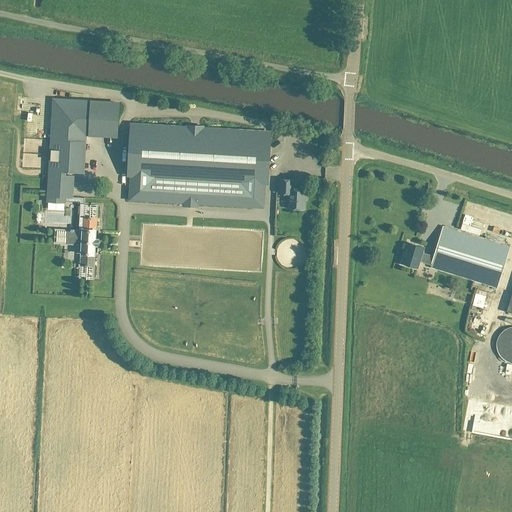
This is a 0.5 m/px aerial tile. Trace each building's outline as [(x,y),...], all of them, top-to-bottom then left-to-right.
[(85,135),(117,137),(118,104),(54,101),(50,171),(82,172),(85,135)] [(203,132),(203,129),(186,128),(186,131),(131,128),(129,175),(131,175),(130,199),(184,202),(184,205),(196,206),(196,203),(253,206),(254,183),(266,183),(269,136),(203,132)] [(64,203),(64,197),(71,198),(72,177),(49,175),(48,202),(64,203)] [(304,202),(304,190),(292,189),(292,181),(284,180),(282,181),(279,180),(278,194),(288,195),(287,210),(304,210),(305,202),(304,202)] [(80,265),(94,266),(95,246),(98,247),(98,240),(95,240),(96,219),(82,219),(82,230),(79,230),(79,231),(68,231),(67,245),(81,245),(80,265)] [(408,244),(401,265),(416,269),(419,262),(430,266),(429,268),(496,289),(509,249),(442,228),(432,259),(421,255),(423,248),(408,244)] [(141,229),(140,266),(165,266),(166,259),(154,258),(154,249),(155,249),(155,243),(157,243),(157,229),(141,229)] [(299,240),(302,246),(309,242),(305,236),(299,240)] [(511,327),(509,328),(506,329),(503,330),(501,332),(499,334),(498,337),(497,340),(496,344),(496,348),(496,351),(498,354),(500,358),(502,360),(505,361),(508,363),(511,364),(511,363),(511,327)]
